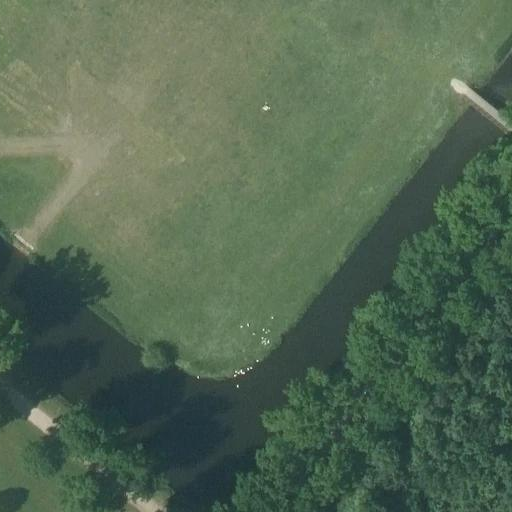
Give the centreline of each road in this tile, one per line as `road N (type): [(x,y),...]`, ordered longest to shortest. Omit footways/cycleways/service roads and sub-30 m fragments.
road 1 (track): [(270,511),(511,204)]
road 2 (track): [(158,511),(0,379)]
